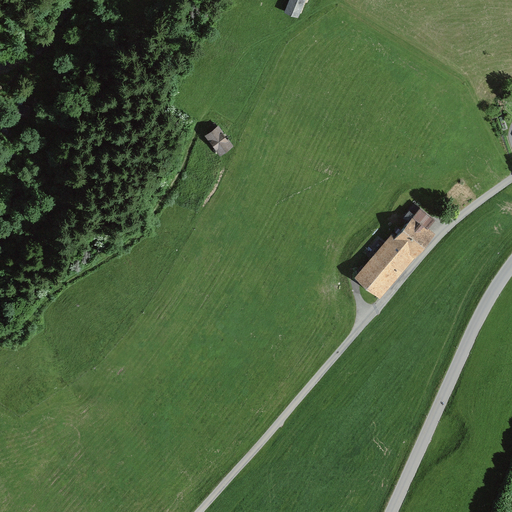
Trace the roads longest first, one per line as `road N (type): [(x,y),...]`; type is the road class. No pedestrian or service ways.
road 1 (unclassified): [(511,179),(421,256),(199,511)]
road 2 (tertiary): [(511,265),(482,311),(391,511)]
